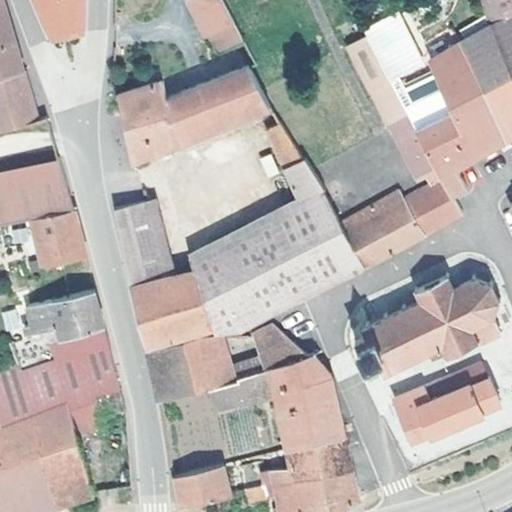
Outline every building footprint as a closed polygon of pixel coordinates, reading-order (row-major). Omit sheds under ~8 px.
[(32,0),(37,11),(49,39),(79,34),(79,0),(32,0)] [(176,0),(198,36),(202,34),(225,21),(213,0),(176,0)] [(511,0),(487,0),(497,18),(489,23),(511,75),(511,0)] [(0,3),(0,72),(18,66),(8,32),(0,3)] [(394,8),(359,26),(365,38),(387,79),(421,60),(394,8)] [(225,21),(202,34),(209,48),(233,35),(225,21)] [(511,75),(489,23),(462,37),(507,136),(511,133),(511,75)] [(507,136),(462,37),(461,38),(429,57),(451,108),(473,155),(493,144),(507,136)] [(180,142),(270,104),(248,62),(156,101),(174,145),(180,142)] [(0,128),(34,117),(18,66),(0,72),(0,128)] [(170,147),(174,145),(156,101),(154,85),(112,93),(119,119),(131,162),(170,147)] [(453,166),(473,155),(451,108),(413,128),(433,167),(436,172),(450,199),(465,190),(453,166)] [(241,332),(359,270),(335,223),(317,188),(278,119),(259,128),(293,203),(187,260),(189,271),(164,278),(128,288),(143,348),(209,331),(241,332)] [(174,145),(170,147),(174,158),(185,153),(180,142),(174,145)] [(69,207),(57,156),(0,171),(0,225),(23,219),(30,217),(69,207)] [(433,167),(414,177),(416,182),(422,180),(436,172),(433,167)] [(459,216),(450,199),(436,172),(422,180),(427,189),(400,202),(395,192),(335,223),(359,270),(407,244),(459,216)] [(115,234),(150,228),(143,204),(111,209),(115,234)] [(82,254),(69,207),(30,217),(43,262),(82,254)] [(115,234),(128,288),(164,278),(150,228),(115,234)] [(440,356),(441,358),(442,360),(447,358),(445,356),(448,355),(447,354),(475,341),(477,346),(502,335),(495,321),(496,319),(498,307),(499,304),(503,304),(503,300),(499,300),(493,287),(495,284),(491,280),(488,283),(479,279),(479,271),(473,271),(472,279),(452,287),(449,279),(450,274),(445,273),(443,279),(419,291),(414,289),(411,292),(416,297),(420,304),(407,310),(405,306),(400,308),(402,313),(388,319),(386,315),(381,318),(383,322),(370,328),(368,324),(363,326),(365,330),(361,332),(364,338),(354,343),(367,373),(378,368),(381,375),(385,374),(387,377),(392,375),(390,371),(402,366),(403,369),(408,367),(406,363),(421,356),(422,360),(424,359),(427,357),(425,354),(438,348),(442,355),(440,356)] [(95,325),(100,324),(91,289),(45,300),(54,335),(81,328),(84,338),(97,334),(95,325)] [(54,335),(45,300),(28,305),(34,323),(25,326),(28,336),(45,329),(55,357),(59,356),(54,335)] [(15,307),(1,311),(7,333),(21,329),(15,307)] [(505,308),(498,307),(496,319),(502,320),(505,308)] [(105,340),(100,324),(95,325),(97,334),(84,338),(81,328),(54,335),(59,356),(62,365),(83,360),(82,357),(108,350),(105,340)] [(260,369),(306,354),(271,326),(250,336),(260,369)] [(0,486),(10,483),(18,511),(29,511),(91,493),(77,432),(71,407),(94,402),(93,396),(118,390),(108,350),(82,357),(83,360),(62,365),(59,356),(55,357),(45,329),(28,336),(6,342),(12,359),(16,371),(23,395),(0,404),(0,486)] [(203,387),(232,378),(219,336),(208,336),(145,351),(149,369),(156,402),(203,387)] [(427,357),(424,359),(427,365),(441,358),(440,356),(442,355),(438,348),(425,354),(427,357)] [(285,449),(344,435),(331,376),(313,352),(306,354),(260,369),(232,378),(203,387),(209,409),(271,393),(285,449)] [(0,377),(16,371),(12,359),(0,362),(0,377)] [(469,384),(489,376),(482,361),(422,386),(428,399),(468,382),(469,384)] [(0,404),(23,395),(16,371),(0,377),(0,404)] [(422,386),(393,399),(411,440),(430,432),(432,437),(483,415),(481,411),(500,403),(489,376),(469,384),(468,382),(428,399),(422,386)] [(93,396),(94,402),(97,417),(102,416),(122,411),(124,411),(118,390),(93,396)] [(104,425),(102,416),(97,417),(94,402),(71,407),(77,432),(104,425)] [(344,435),(285,449),(287,456),(289,466),(274,469),(273,464),(260,467),(259,463),(240,467),(245,489),(259,486),(256,474),(268,471),(270,481),(350,466),(344,435)] [(289,466),(287,456),(272,460),(273,464),(274,469),(289,466)] [(229,493),(222,463),(174,474),(176,485),(180,503),(229,493)] [(259,486),(245,489),(240,490),(243,501),(262,497),(261,491),(271,489),(276,511),(334,511),(356,499),(350,466),(270,481),(268,471),(256,474),(259,486)] [(0,511),(18,511),(10,483),(0,486),(0,511)]
